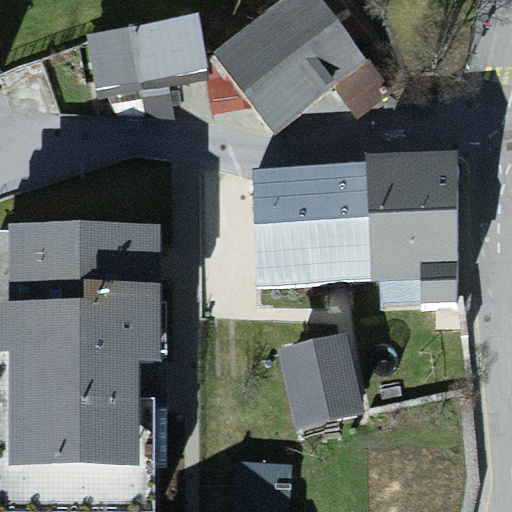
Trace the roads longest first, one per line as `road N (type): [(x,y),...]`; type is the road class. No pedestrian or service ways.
road 1 (residential): [(0,183),(45,155),(101,144),(290,156),(499,134)]
road 2 (residential): [(499,134),(511,396)]
road 3 (residential): [(511,6),(499,134)]
